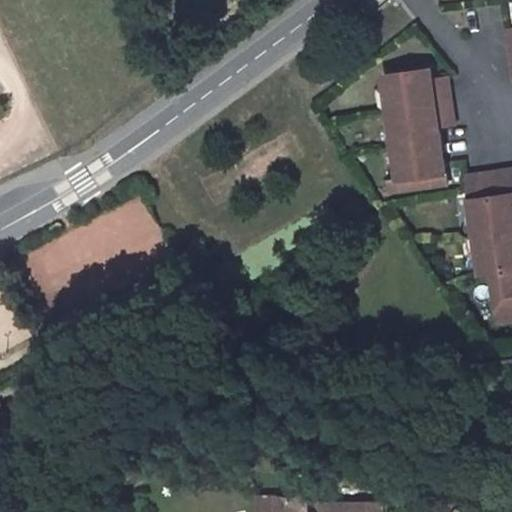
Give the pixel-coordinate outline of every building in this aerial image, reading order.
[(443,68),(396,73),(398,89),(406,88),(411,126),(403,127),(411,189),(458,183),(450,119),(465,117),(461,84),(446,86),(445,79),(443,68)] [(460,77),(445,79),(446,86),(461,84),(460,77)] [(406,88),(398,89),(403,127),(411,126),(406,88)] [(465,117),(450,119),(451,125),(466,123),(465,117)] [(511,171),(477,176),(480,200),(511,195),(511,171)] [(511,195),(480,200),(489,273),(501,271),(507,313),(511,312),(511,195)] [(8,414),(0,418),(0,423),(11,442),(20,437),(8,414)] [(0,423),(0,447),(11,442),(0,423)] [(314,491),(262,490),(262,511),(366,511),(367,497),(313,496),(314,491)] [(388,497),(367,497),(366,511),(388,511),(389,502),(388,497)] [(400,511),(402,502),(389,502),(388,511),(400,511)]
